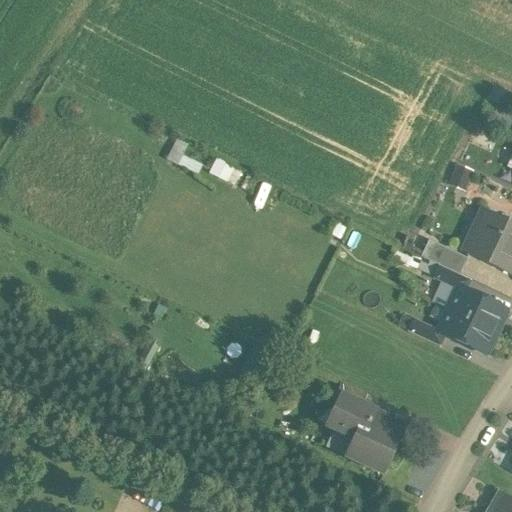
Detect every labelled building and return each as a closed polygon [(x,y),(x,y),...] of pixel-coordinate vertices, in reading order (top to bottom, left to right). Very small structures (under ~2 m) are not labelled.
[(511,225),(483,212),(464,252),(511,274),(511,225)] [(467,258),(428,240),(420,257),(439,266),(459,275),(467,258)] [(459,275),(439,266),(434,278),(457,289),(458,288),(465,292),(470,280),(459,275)] [(465,292),(458,288),(457,289),(447,310),(496,333),(506,311),(465,292)] [(496,333),(447,310),(438,331),(437,332),(444,335),(486,355),(496,333)] [(438,331),(414,320),(408,332),(439,347),(444,335),(437,332),(438,331)] [(367,395),(341,382),(335,395),(340,398),(341,397),(361,406),(367,395)] [(361,406),(341,397),(340,398),(327,426),(355,439),(347,456),(362,463),(365,458),(385,468),(400,436),(370,421),(374,412),(361,406)] [(511,511),(511,501),(499,494),(488,511),(511,511)]
